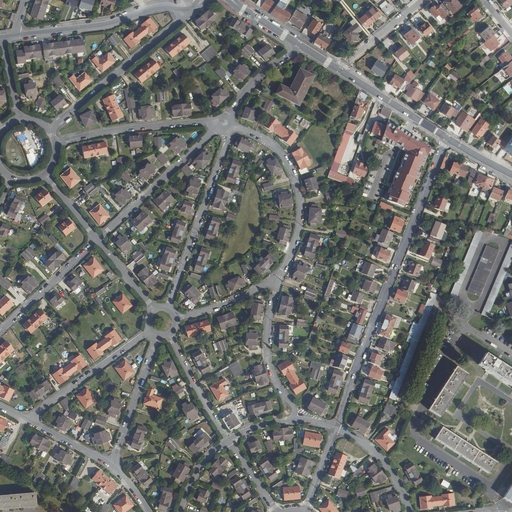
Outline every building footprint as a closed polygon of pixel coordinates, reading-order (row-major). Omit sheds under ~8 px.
[(94,0),(93,0),(81,0),(79,8),(83,9),(84,8),(91,11),(94,0)] [(108,7),(107,8),(113,10),(116,0),(101,0),(100,6),(105,7),(105,6),(108,7)] [(259,0),(257,4),(272,14),(272,13),(279,3),(273,0),(266,0),(259,0)] [(281,0),(279,3),(272,13),(286,22),(292,14),(284,9),(289,0),(281,0)] [(310,0),(319,9),(322,3),(319,0),(310,0)] [(362,6),(357,0),(356,0),(352,3),(358,10),(362,6)] [(383,9),(389,4),(386,0),(381,6),(383,9)] [(458,0),(447,0),(441,5),(450,16),(452,18),(455,16),(454,15),(464,6),(458,0)] [(36,1),(33,8),(45,12),(47,5),(36,1)] [(383,10),(388,17),(397,9),(394,5),(393,5),(391,3),(389,4),(383,9),(383,10)] [(441,5),(440,4),(436,7),(436,6),(431,10),(434,14),(435,13),(433,10),(438,7),(443,14),(439,17),(437,16),(436,16),(441,23),(450,16),(441,5)] [(375,22),(383,15),(376,7),(368,13),(368,14),(375,22)] [(435,13),(434,14),(436,16),(437,16),(439,17),(443,14),(438,7),(433,10),(435,13)] [(475,17),(474,19),(477,23),(484,17),(480,12),(482,11),(479,7),(472,13),(475,17)] [(45,12),(33,8),(31,16),(43,20),(45,12)] [(296,10),(290,20),(301,27),(308,18),(296,10)] [(209,11),(203,15),(206,19),(208,17),(212,21),(216,18),(211,13),(210,13),(209,11)] [(372,24),(375,22),(368,14),(361,20),(367,27),(370,25),(372,24)] [(206,28),(212,24),(213,23),(212,21),(208,17),(206,19),(203,15),(201,17),(204,21),(202,23),(205,27),(206,28)] [(204,21),(201,17),(195,22),(197,24),(196,24),(201,30),(205,27),(202,23),(204,21)] [(138,30),(144,37),(148,33),(149,34),(157,27),(150,18),(141,25),(142,26),(138,30)] [(245,22),(240,18),(239,20),(235,18),(231,25),(240,30),(245,22)] [(323,25),(314,19),(308,29),(317,35),(323,25)] [(410,21),(407,23),(413,30),(413,29),(416,28),(410,21)] [(245,22),(240,30),(248,36),(253,29),(248,26),(250,24),(245,22)] [(434,30),(428,22),(420,29),(422,31),(421,32),(423,35),(424,34),(426,36),(434,30)] [(360,35),(353,26),(345,33),(352,42),(360,35)] [(413,29),(420,38),(423,36),(416,28),(413,29)] [(413,29),(413,30),(405,35),(412,44),(420,38),(413,29)] [(140,40),(144,37),(138,30),(134,33),(133,32),(124,39),(132,49),(141,41),(140,40)] [(321,33),(316,41),(326,49),(332,40),(321,33)] [(113,34),(110,37),(117,45),(120,42),(113,34)] [(183,34),(174,41),(181,50),(190,43),(183,34)] [(110,37),(108,39),(108,40),(114,47),(117,45),(110,37)] [(501,44),(494,37),(486,44),(492,52),(501,44)] [(447,43),(450,48),(457,43),(454,38),(447,43)] [(83,40),(75,41),(77,53),(84,52),(83,40)] [(77,53),(75,41),(67,42),(69,54),(77,53)] [(181,50),(174,41),(165,49),(172,58),(181,50)] [(69,54),(67,42),(59,43),(61,55),(69,54)] [(59,43),(51,44),(52,57),(61,55),(59,43)] [(51,44),(43,45),(44,58),(52,57),(51,44)] [(39,45),(32,47),(34,59),(41,58),(39,45)] [(254,52),(247,45),(244,47),(251,54),(254,52)] [(269,45),(264,48),(270,57),(274,54),(269,45)] [(211,46),(209,48),(216,56),(218,54),(211,46)] [(403,46),(400,48),(401,50),(399,51),(395,54),(402,62),(410,55),(403,46)] [(32,47),(24,48),(26,60),(34,59),(32,47)] [(244,47),(242,49),(249,56),(251,54),(244,47)] [(26,60),(24,48),(23,48),(23,51),(15,52),(17,65),(25,63),(24,60),(26,60)] [(209,48),(206,50),(212,57),(213,56),(214,57),(216,56),(209,48)] [(270,57),(264,48),(259,52),(265,60),(270,57)] [(249,56),(242,49),(240,52),(247,58),(249,56)] [(206,50),(204,52),(207,56),(210,60),(213,58),(212,57),(206,50)] [(207,56),(204,52),(201,55),(208,62),(210,60),(207,56)] [(102,72),(115,62),(108,53),(99,61),(96,56),(92,60),(102,72)] [(511,57),(508,53),(501,58),(507,66),(511,61),(511,57)] [(481,65),(483,67),(492,60),(489,57),(483,61),(484,62),(481,65)] [(213,58),(210,60),(216,67),(219,64),(213,58)] [(152,59),(143,67),(151,75),(160,68),(152,59)] [(426,63),(432,67),(435,64),(429,59),(426,63)] [(210,60),(208,62),(214,69),(216,67),(210,60)] [(382,78),(389,68),(378,61),(372,71),(376,74),(377,73),(379,74),(378,75),(382,78)] [(237,68),(245,77),(250,72),(241,63),(237,68)] [(151,75),(143,67),(134,74),(141,83),(151,75)] [(220,79),(226,76),(221,67),(215,70),(220,79)] [(240,82),(245,77),(237,68),(232,73),(240,82)] [(300,107),(316,77),(302,70),(292,90),(281,85),(276,95),(300,107)] [(449,76),(458,82),(462,77),(453,71),(449,76)] [(79,91),(92,81),(85,72),(76,79),(73,75),(69,78),(79,91)] [(55,77),(61,85),(64,83),(58,75),(55,77)] [(406,81),(397,75),(391,84),(395,87),(396,85),(401,88),(406,81)] [(59,86),(61,85),(55,77),(53,79),(59,86)] [(409,83),(406,81),(401,88),(404,90),(410,83),(409,83)] [(22,88),(23,92),(36,89),(34,84),(24,86),(25,87),(22,88)] [(417,101),(423,92),(417,87),(410,96),(417,101)] [(216,92),(223,101),(227,97),(228,95),(224,90),(222,92),(220,89),(216,92)] [(218,105),(223,101),(216,92),(211,97),(213,99),(212,101),(216,106),(218,104),(218,105)] [(370,98),(361,92),(358,99),(367,104),(370,98)] [(441,101),(431,94),(425,103),(435,110),(441,101)] [(54,100),(61,108),(66,104),(60,95),(54,100)] [(102,100),(107,111),(118,106),(113,95),(102,100)] [(269,100),(260,96),(259,99),(267,104),(269,100)] [(57,111),(61,108),(54,100),(50,103),(57,111)] [(451,115),(456,117),(461,110),(457,107),(456,109),(448,104),(443,112),(450,117),(451,115)] [(181,116),(183,116),(183,112),(186,112),(185,106),(185,105),(176,106),(177,107),(177,112),(180,112),(181,116)] [(183,112),(183,116),(191,115),(190,113),(191,113),(190,105),(185,106),(186,112),(183,112)] [(118,106),(107,111),(112,121),(123,117),(118,106)] [(145,107),(146,119),(154,118),(153,112),(150,112),(150,106),(145,107)] [(173,117),(181,116),(180,112),(177,112),(177,107),(172,107),(172,114),(173,114),(173,117)] [(364,111),(355,107),(351,118),(361,122),(364,111)] [(393,113),(385,107),(382,114),(391,119),(393,113)] [(243,118),(248,121),(253,111),(248,108),(243,118)] [(97,123),(91,111),(79,116),(85,128),(97,123)] [(253,111),(248,121),(253,123),(257,112),(253,111)] [(456,125),(468,133),(476,122),(463,112),(456,122),(457,123),(456,125)] [(274,133),(278,136),(283,139),(282,140),(291,147),(298,137),(289,130),(288,131),(280,126),(280,124),(271,118),(264,128),(273,134),(274,133)] [(305,128),(309,122),(303,118),(299,124),(305,128)] [(490,126),(482,120),(473,132),(481,138),(490,126)] [(390,121),(388,128),(384,137),(383,142),(382,143),(394,150),(396,146),(401,139),(405,132),(406,131),(399,127),(390,121)] [(375,134),(384,137),(388,128),(378,125),(378,124),(376,123),(373,134),(375,134)] [(349,125),(343,138),(334,165),(329,178),(346,185),(349,176),(338,172),(351,138),(352,135),(353,135),(356,128),(349,125)] [(413,136),(405,132),(401,139),(396,146),(403,152),(406,155),(408,155),(409,152),(407,152),(404,150),(410,140),(413,136)] [(491,133),(486,141),(496,149),(501,141),(491,133)] [(511,134),(502,148),(511,156),(511,134)] [(174,141),(182,149),(187,145),(179,136),(174,141)] [(413,136),(410,140),(404,150),(407,152),(409,152),(408,155),(406,155),(399,173),(398,173),(395,180),(392,189),(391,189),(389,194),(391,195),(390,198),(388,202),(405,208),(406,204),(409,205),(412,197),(411,197),(410,196),(411,192),(413,192),(415,188),(418,181),(419,181),(422,174),(419,173),(422,167),(425,168),(432,150),(431,149),(431,148),(421,142),(421,141),(413,136)] [(239,146),(245,148),(249,139),(243,137),(242,138),(241,137),(238,143),(239,143),(239,146)] [(249,139),(245,148),(250,151),(251,149),(253,150),(255,144),(254,143),(255,142),(249,139)] [(374,151),(378,153),(382,143),(383,142),(378,140),(377,144),(376,143),(375,147),(374,151)] [(177,154),(182,149),(174,141),(169,145),(177,154)] [(105,142),(93,145),(96,156),(107,154),(105,142)] [(96,156),(93,145),(82,147),(84,158),(96,156)] [(293,155),(301,169),(303,168),(304,169),(306,168),(310,166),(307,161),(309,161),(304,153),(303,154),(301,149),(295,153),(295,154),(293,155)] [(34,151),(27,154),(30,160),(37,157),(34,151)] [(159,155),(166,162),(168,160),(161,152),(159,155)] [(199,157),(206,164),(210,160),(209,158),(211,156),(206,152),(204,153),(203,153),(199,157)] [(255,153),(250,161),(251,161),(252,163),(258,155),(255,153)] [(163,165),(166,162),(159,155),(156,157),(163,165)] [(252,163),(255,166),(260,157),(258,155),(252,163)] [(202,167),(206,164),(199,157),(198,158),(195,160),(196,161),(194,163),(199,168),(201,166),(202,167)] [(271,169),(280,164),(276,159),(274,157),(268,161),(270,163),(268,164),(271,169)] [(265,160),(262,158),(257,166),(259,168),(265,160)] [(450,160),(446,158),(441,170),(445,171),(450,160)] [(231,162),(228,168),(238,172),(242,162),(234,159),(232,162),(231,162)] [(356,162),(352,174),(365,178),(369,166),(356,162)] [(143,168),(152,177),(155,175),(153,173),(154,172),(147,164),(143,168)] [(192,173),(194,171),(187,164),(185,166),(192,173)] [(283,168),(280,164),(271,169),(274,174),(276,173),(277,175),(284,171),(282,169),(283,168)] [(457,177),(462,166),(459,165),(457,167),(454,166),(450,175),(457,177)] [(189,176),(192,173),(185,166),(182,168),(189,176)] [(465,167),(462,166),(457,177),(464,180),(468,171),(465,170),(465,167)] [(60,176),(70,188),(80,180),(70,168),(60,176)] [(149,180),(152,177),(143,168),(139,172),(146,179),(147,178),(149,180)] [(238,172),(228,168),(226,175),(228,175),(226,178),(235,182),(238,172)] [(122,173),(129,180),(131,178),(125,171),(122,173)] [(472,189),(478,173),(473,171),(467,187),(472,189)] [(126,183),(129,180),(122,173),(119,176),(126,183)] [(305,181),(307,186),(316,184),(315,178),(313,179),(312,176),(305,178),(306,180),(305,181)] [(349,176),(346,185),(356,189),(359,179),(349,176)] [(190,185),(200,189),(202,183),(201,182),(202,180),(195,177),(194,180),(192,179),(190,185)] [(483,189),(487,180),(481,177),(479,177),(476,186),(483,189)] [(492,182),(487,180),(483,189),(491,192),(494,182),(492,182)] [(175,181),(172,184),(179,192),(182,189),(175,181)] [(90,197),(98,191),(92,183),(83,189),(90,197)] [(172,184),(169,187),(177,194),(179,192),(172,184)] [(316,184),(307,186),(308,192),(309,192),(310,195),(316,193),(315,190),(318,190),(316,184)] [(197,194),(200,189),(190,185),(188,190),(190,191),(189,194),(195,196),(196,194),(197,194)] [(96,188),(103,195),(106,193),(99,186),(96,188)] [(118,193),(127,201),(130,199),(130,198),(132,196),(127,191),(125,193),(122,189),(118,193)] [(218,189),(216,195),(221,197),(222,194),(228,196),(229,193),(227,192),(228,191),(221,189),(218,189)] [(504,193),(494,189),(493,192),(490,199),(500,203),(504,193)] [(44,190),(35,197),(42,206),(51,199),(44,190)] [(166,190),(161,195),(169,203),(174,198),(166,190)] [(123,204),(127,201),(118,193),(116,195),(119,199),(117,200),(121,205),(123,204)] [(221,197),(216,195),(215,198),(220,199),(219,202),(224,204),(227,197),(228,196),(222,194),(221,197)] [(13,198),(10,205),(19,209),(24,198),(16,195),(14,199),(13,198)] [(169,203),(161,195),(155,200),(163,208),(169,203)] [(220,199),(215,198),(212,206),(215,207),(221,210),(222,208),(223,208),(224,204),(219,202),(220,199)] [(438,202),(435,209),(444,212),(448,202),(438,198),(436,202),(438,202)] [(293,203),(293,199),(282,200),(282,207),(293,207),(293,204),(293,203)] [(193,208),(194,204),(186,201),(182,211),(192,214),(194,208),(193,208)] [(90,212),(100,223),(110,215),(100,203),(90,212)] [(381,203),(380,207),(385,209),(385,210),(391,213),(393,208),(389,206),(381,203)] [(19,209),(10,205),(7,209),(8,210),(7,214),(14,218),(19,209)] [(310,208),(310,214),(316,215),(317,209),(318,209),(318,205),(312,205),(312,208),(310,208)] [(316,215),(310,214),(310,217),(321,218),(321,209),(318,209),(317,209),(316,215)] [(491,224),(497,210),(493,209),(488,223),(491,224)] [(144,210),(138,215),(146,224),(152,219),(144,210)] [(146,224),(138,215),(133,221),(141,229),(146,224)] [(210,220),(208,225),(218,229),(221,219),(213,216),(212,220),(210,220)] [(321,218),(310,217),(310,222),(311,222),(311,225),(317,226),(317,222),(320,223),(321,218)] [(400,233),(405,221),(395,217),(391,230),(400,233)] [(68,219),(58,226),(66,236),(75,228),(68,219)] [(179,220),(175,230),(185,233),(187,227),(186,227),(187,223),(179,220)] [(10,227),(2,223),(0,227),(0,234),(5,237),(10,227)] [(441,241),(446,226),(436,223),(431,237),(441,241)] [(36,234),(40,226),(35,224),(31,232),(36,234)] [(218,229),(208,225),(206,232),(207,233),(206,236),(214,239),(218,229)] [(280,233),(290,236),(292,231),(291,231),(292,228),(284,226),(283,228),(281,228),(280,233)] [(477,228),(448,299),(455,301),(483,231),(477,228)] [(185,233),(175,230),(172,240),(179,243),(181,240),(182,240),(185,233)] [(394,234),(383,230),(378,243),(388,247),(394,234)] [(289,241),(290,236),(280,233),(278,238),(280,238),(279,241),(287,244),(288,241),(289,241)] [(55,243),(57,241),(50,234),(48,236),(55,243)] [(115,240),(120,247),(128,240),(124,236),(122,237),(120,235),(115,240)] [(306,244),(316,247),(319,237),(311,235),(309,238),(308,238),(306,244)] [(128,240),(120,247),(124,251),(124,250),(126,253),(131,248),(129,246),(131,244),(128,240)] [(149,248),(142,241),(139,243),(146,251),(149,248)] [(430,260),(436,245),(426,241),(420,256),(430,260)] [(487,318),(511,259),(511,241),(481,315),(487,318)] [(378,243),(377,243),(376,246),(381,249),(387,251),(388,247),(378,243)] [(313,258),(316,247),(306,244),(304,251),(305,251),(304,255),(313,258)] [(479,296),(498,250),(486,245),(467,291),(479,296)] [(199,250),(197,256),(207,260),(210,250),(202,247),(201,251),(199,250)] [(169,248),(165,257),(175,261),(177,254),(175,253),(177,250),(169,248)] [(387,251),(381,249),(380,252),(377,251),(376,253),(379,255),(377,258),(386,262),(390,252),(387,251)] [(28,252),(35,260),(37,257),(31,250),(28,252)] [(134,256),(136,259),(143,253),(141,250),(134,256)] [(57,261),(59,264),(65,259),(63,257),(64,256),(59,251),(57,252),(55,254),(59,259),(57,261)] [(32,262),(35,260),(28,252),(25,255),(32,262)] [(55,254),(54,253),(49,258),(48,259),(53,264),(55,263),(58,265),(59,264),(57,261),(59,259),(55,254)] [(143,253),(136,259),(138,261),(146,255),(143,253)] [(262,260),(269,268),(274,264),(273,262),(276,260),(270,253),(262,260)] [(30,264),(32,262),(25,255),(23,257),(30,264)] [(146,255),(138,261),(141,265),(148,258),(146,255)] [(207,260),(197,256),(194,264),(196,264),(195,267),(203,270),(207,260)] [(93,257),(83,265),(93,278),(103,270),(93,257)] [(175,261),(165,257),(162,267),(170,270),(171,266),(172,267),(175,261)] [(53,270),(57,266),(58,265),(55,263),(53,264),(48,259),(46,261),(47,262),(46,263),(50,269),(51,268),(53,270)] [(434,259),(432,264),(440,268),(442,262),(434,259)] [(265,272),(269,268),(262,260),(254,267),(260,274),(264,271),(265,272)] [(296,271),(305,274),(307,269),(305,268),(306,265),(300,263),(299,265),(298,265),(296,271)] [(366,263),(362,274),(372,279),(375,271),(374,271),(375,267),(366,263)] [(413,266),(411,266),(408,274),(418,278),(422,266),(414,263),(413,266)] [(137,274),(142,280),(147,276),(145,275),(148,272),(145,268),(144,268),(144,267),(138,272),(139,272),(137,274)] [(110,271),(107,274),(112,281),(115,278),(110,271)] [(303,280),(305,274),(296,271),(294,276),(294,277),(293,279),(300,282),(301,279),(303,280)] [(142,280),(144,283),(148,278),(151,281),(154,278),(148,272),(145,275),(147,276),(142,280)] [(76,288),(84,281),(77,274),(74,277),(73,276),(68,280),(76,288)] [(25,280),(33,289),(38,284),(30,275),(25,280)] [(148,278),(144,283),(147,287),(149,286),(150,287),(155,282),(156,281),(154,278),(151,281),(148,278)] [(234,280),(238,289),(244,287),(244,286),(245,286),(243,280),(241,280),(240,278),(234,280)] [(417,283),(407,279),(405,283),(407,284),(404,291),(413,295),(417,283)] [(28,293),(33,289),(25,280),(20,284),(28,293)] [(233,291),(238,289),(234,280),(229,282),(230,284),(228,285),(230,291),(232,290),(233,291)] [(335,281),(331,280),(330,283),(325,296),(328,297),(331,290),(332,290),(334,287),(333,286),(334,283),(335,281)] [(7,290),(9,287),(1,281),(0,283),(7,290)] [(373,295),(377,285),(366,281),(362,290),(373,295)] [(184,294),(188,298),(197,291),(193,287),(191,288),(189,286),(183,291),(185,293),(184,294)] [(104,288),(96,293),(98,296),(106,291),(104,288)] [(58,290),(54,294),(55,295),(51,299),(57,305),(65,298),(58,290)] [(197,291),(188,298),(192,303),(193,302),(194,304),(200,300),(198,298),(200,296),(197,291)] [(408,295),(398,291),(395,300),(404,304),(408,295)] [(81,292),(77,297),(81,301),(85,296),(81,292)] [(365,296),(355,292),(351,302),(361,305),(365,296)] [(123,293),(112,301),(122,314),(132,306),(123,293)] [(408,349),(403,362),(398,375),(394,387),(400,389),(437,297),(431,294),(428,301),(426,307),(422,315),(418,325),(413,337),(408,349)] [(6,296),(0,300),(0,313),(2,315),(14,304),(6,296)] [(100,307),(103,305),(98,296),(95,299),(100,307)] [(284,297),(282,304),(286,305),(287,302),(292,303),(292,305),(293,305),(294,301),(293,301),(294,299),(288,297),(287,298),(284,297)] [(254,303),(253,309),(263,311),(264,305),(263,304),(264,301),(256,300),(256,303),(254,303)] [(286,305),(282,304),(281,307),(285,308),(284,310),(291,312),(293,305),(292,305),(292,303),(287,302),(286,305)] [(285,308),(281,307),(279,313),(282,314),(282,315),(289,317),(289,315),(290,315),(291,312),(284,310),(285,308)] [(39,309),(30,317),(39,326),(47,318),(39,309)] [(263,311),(253,309),(252,314),(254,314),(253,317),(261,318),(262,316),(263,311)] [(362,325),(366,313),(360,310),(359,313),(357,312),(355,317),(358,318),(356,323),(362,325)] [(232,311),(225,315),(229,325),(236,322),(232,311)] [(388,314),(383,325),(393,329),(396,320),(390,317),(390,316),(388,314)] [(229,325),(225,315),(218,318),(222,328),(229,325)] [(39,326),(30,317),(23,324),(31,333),(39,326)] [(207,320),(197,323),(184,327),(187,338),(210,332),(207,320)] [(357,338),(362,327),(353,323),(348,335),(357,338)] [(410,336),(413,337),(418,325),(415,324),(410,336)] [(393,329),(383,325),(379,336),(382,337),(383,336),(389,338),(393,329)] [(278,337),(289,337),(289,326),(280,326),(280,330),(278,330),(278,337)] [(105,338),(101,341),(106,348),(111,345),(111,346),(121,339),(114,330),(104,336),(105,338)] [(247,339),(257,340),(258,333),(257,333),(257,330),(249,330),(249,333),(247,333),(247,339)] [(289,347),(289,337),(278,337),(278,343),(280,343),(280,348),(289,347)] [(257,346),(257,340),(247,339),(247,345),(249,345),(249,348),(256,348),(256,346),(257,346)] [(389,342),(382,339),(378,349),(388,352),(392,343),(389,342)] [(6,341),(0,345),(0,352),(5,358),(14,350),(6,341)] [(106,348),(101,341),(97,344),(96,343),(87,349),(94,359),(103,352),(102,351),(106,348)] [(351,346),(344,343),(343,346),(340,345),(340,346),(337,345),(335,349),(337,349),(337,351),(347,355),(351,346)] [(30,346),(26,348),(31,357),(35,355),(30,346)] [(194,360),(197,365),(207,359),(202,350),(194,355),(196,358),(194,360)] [(373,352),(369,362),(378,366),(383,355),(380,354),(379,355),(373,352)] [(342,370),(347,357),(338,354),(333,366),(342,370)] [(480,365),(511,385),(511,370),(486,354),(480,365)] [(71,363),(66,366),(72,374),(77,370),(77,371),(87,364),(80,355),(70,362),(71,363)] [(165,371),(174,366),(172,361),(171,361),(170,359),(163,363),(164,365),(162,366),(165,371)] [(207,359),(197,365),(200,370),(202,369),(204,373),(212,369),(207,359)] [(125,360),(115,367),(124,380),(134,373),(125,360)] [(299,379),(298,378),(294,371),(296,370),(290,360),(279,366),(285,376),(287,375),(289,380),(291,384),(289,385),(295,395),(306,389),(301,379),(299,379)] [(253,369),(254,372),(260,370),(261,373),(265,371),(262,364),(261,365),(260,363),(254,366),(255,368),(253,369)] [(72,374),(66,366),(63,369),(62,368),(52,375),(59,384),(69,377),(68,376),(72,374)] [(177,371),(174,366),(165,371),(167,376),(169,375),(171,377),(178,374),(176,371),(177,371)] [(368,376),(373,378),(377,368),(372,366),(368,376)] [(468,375),(456,368),(429,410),(440,417),(468,375)] [(254,372),(257,379),(257,380),(263,378),(262,375),(266,374),(265,371),(261,373),(260,370),(254,372)] [(331,381),(341,384),(343,377),(342,377),(343,373),(334,371),(331,381)] [(263,378),(257,380),(258,383),(260,382),(261,384),(267,382),(267,381),(269,380),(266,374),(262,375),(263,378)] [(116,386),(115,385),(112,379),(111,378),(110,378),(105,382),(108,386),(111,390),(115,387),(116,386)] [(225,384),(223,379),(209,387),(217,401),(227,396),(221,386),(225,384)] [(339,390),(341,384),(331,381),(327,391),(336,394),(337,390),(339,390)] [(362,383),(360,390),(371,393),(374,383),(364,381),(363,384),(362,383)] [(46,382),(37,388),(43,396),(48,393),(47,392),(51,389),(46,382)] [(0,384),(0,396),(8,401),(14,390),(4,385),(3,386),(0,384)] [(400,389),(394,387),(389,399),(388,400),(395,403),(400,389)] [(43,396),(37,388),(28,395),(33,401),(37,399),(38,400),(43,396)] [(86,388),(76,395),(85,409),(96,401),(86,388)] [(154,390),(149,388),(143,404),(159,409),(162,399),(152,395),(154,390)] [(184,392),(182,388),(174,393),(175,396),(184,392)] [(371,393),(360,390),(358,397),(359,397),(358,400),(368,403),(371,393)] [(62,399),(68,407),(74,403),(68,395),(62,399)] [(259,402),(262,413),(270,410),(270,408),(273,406),(270,397),(259,402)] [(307,408),(313,412),(317,406),(311,403),(313,399),(311,398),(309,402),(307,400),(304,406),(307,407),(307,408)] [(110,405),(119,409),(121,404),(120,404),(120,402),(114,399),(113,402),(111,401),(110,405)] [(313,412),(316,413),(321,403),(313,399),(311,403),(317,406),(313,412)] [(185,414),(196,407),(193,402),(192,402),(191,401),(183,405),(184,407),(182,408),(185,414)] [(259,414),(262,413),(259,402),(251,405),(254,414),(258,412),(259,414)] [(321,403),(316,413),(319,414),(320,413),(322,414),(325,409),(322,408),(324,404),(321,403)] [(117,415),(119,409),(110,405),(108,412),(110,413),(109,415),(115,417),(116,414),(117,415)] [(199,412),(196,407),(185,414),(188,418),(191,417),(192,419),(200,415),(199,413),(199,412)] [(68,416),(74,420),(77,415),(71,411),(68,416)] [(54,425),(61,428),(66,418),(60,414),(54,425)] [(239,423),(233,414),(225,419),(231,429),(239,423)] [(361,425),(357,431),(360,432),(366,422),(358,417),(356,421),(355,422),(361,425)] [(66,418),(61,428),(67,431),(72,421),(66,418)] [(81,428),(87,431),(92,422),(86,419),(81,428)] [(352,427),(357,431),(361,425),(355,422),(356,421),(353,419),(350,424),(353,426),(352,427)] [(366,422),(360,432),(364,435),(364,433),(367,435),(371,430),(368,428),(370,425),(366,422)] [(135,430),(132,435),(142,439),(145,428),(138,426),(136,430),(135,430)] [(390,431),(386,427),(374,440),(387,451),(394,442),(386,436),(390,431)] [(435,439),(489,473),(496,462),(443,427),(435,439)] [(292,428),(284,429),(284,433),(287,433),(288,439),(287,439),(287,440),(292,440),(292,438),(294,438),(293,430),(292,430),(292,428)] [(284,433),(284,429),(281,429),(281,433),(278,434),(279,441),(287,440),(287,439),(288,439),(287,433),(284,433)] [(99,432),(103,443),(108,441),(107,440),(110,439),(107,432),(105,433),(104,431),(99,432)] [(94,445),(103,443),(99,432),(94,434),(94,436),(92,437),(94,445)] [(321,435),(305,432),(303,445),(318,448),(321,435)] [(197,440),(204,447),(207,443),(206,442),(209,438),(204,433),(197,440)] [(31,445),(33,446),(36,440),(39,442),(41,437),(35,434),(34,436),(33,436),(30,442),(31,444),(31,445)] [(142,439),(132,435),(130,441),(131,441),(130,446),(138,449),(142,439)] [(181,443),(175,438),(174,436),(171,439),(178,446),(181,443)] [(33,446),(41,450),(44,444),(41,443),(44,438),(41,437),(39,442),(36,440),(33,446)] [(44,444),(41,450),(44,451),(45,450),(46,451),(49,445),(50,442),(44,438),(41,443),(44,444)] [(169,441),(175,448),(178,446),(171,439),(169,441)] [(254,441),(253,439),(247,442),(251,452),(261,448),(257,439),(254,441)] [(199,451),(204,447),(197,440),(189,448),(195,453),(198,450),(199,451)] [(172,450),(175,448),(169,441),(166,443),(172,450)] [(2,455),(6,457),(10,448),(6,446),(2,455)] [(56,460),(61,462),(65,453),(60,450),(60,451),(58,450),(55,456),(57,458),(56,460)] [(67,463),(69,464),(73,458),(70,457),(71,456),(69,455),(65,453),(61,462),(66,465),(67,463)] [(336,453),(332,462),(327,475),(338,479),(343,467),(347,458),(336,453)] [(300,464),(311,468),(314,460),(303,456),(300,464)] [(219,457),(216,461),(219,465),(221,463),(226,468),(228,465),(226,464),(228,461),(222,457),(221,458),(219,457)] [(260,465),(264,471),(272,466),(266,457),(259,462),(261,465),(260,465)] [(216,461),(214,463),(218,467),(216,469),(219,473),(220,474),(225,469),(226,468),(221,463),(219,465),(216,461)] [(177,468),(187,474),(190,470),(188,469),(190,466),(184,462),(182,465),(180,464),(177,468)] [(496,462),(489,473),(490,474),(497,463),(496,462)] [(218,467),(214,463),(210,469),(211,471),(210,472),(216,476),(217,474),(219,476),(220,474),(219,473),(216,469),(218,467)] [(377,471),(380,469),(376,464),(375,465),(374,463),(369,468),(370,469),(368,471),(370,472),(374,470),(376,471),(377,471)] [(404,473),(407,478),(416,472),(410,463),(403,468),(405,472),(404,473)] [(134,474),(137,479),(145,473),(139,464),(132,469),(135,473),(134,474)] [(308,476),(311,468),(300,464),(297,471),(308,476)] [(272,466),(264,471),(268,477),(269,476),(271,479),(278,474),(272,466)] [(362,469),(360,467),(353,474),(355,476),(362,469)] [(185,476),(187,474),(177,468),(176,470),(172,476),(175,477),(177,478),(180,473),(185,476)] [(231,477),(239,472),(237,469),(229,474),(231,477)] [(382,471),(380,469),(377,471),(376,471),(374,470),(370,472),(375,479),(379,476),(377,473),(382,471)] [(92,479),(100,486),(107,477),(99,470),(92,479)] [(385,475),(382,471),(377,473),(379,476),(375,479),(377,481),(378,480),(381,482),(386,478),(384,476),(385,475)] [(416,472),(407,478),(410,483),(411,482),(414,486),(422,481),(416,472)] [(145,473),(137,479),(140,484),(142,483),(144,487),(152,482),(145,473)] [(182,482),(185,476),(180,473),(177,478),(175,477),(173,481),(179,484),(181,481),(182,482)] [(107,477),(100,486),(109,494),(117,485),(107,477)] [(237,490),(246,484),(243,478),(241,480),(239,477),(231,481),(237,490)] [(444,479),(441,484),(448,488),(451,483),(444,479)] [(283,480),(274,486),(276,488),(284,482),(283,480)] [(250,490),(246,484),(237,490),(243,500),(251,494),(249,491),(250,490)] [(511,484),(503,498),(511,502),(511,500),(511,484)] [(299,500),(298,487),(283,489),(284,502),(299,500)] [(161,498),(171,501),(173,496),(172,495),(173,491),(164,488),(161,498)] [(207,504),(211,494),(201,490),(198,496),(200,497),(199,500),(207,504)] [(35,493),(0,496),(0,509),(36,506),(35,493)] [(390,504),(400,500),(399,497),(397,493),(389,495),(390,498),(389,498),(390,504)] [(431,505),(438,504),(442,504),(442,506),(453,504),(452,493),(441,494),(442,496),(437,496),(431,497),(430,495),(418,496),(419,508),(431,507),(431,505)] [(126,495),(113,505),(118,511),(125,511),(134,505),(126,495)] [(258,500),(256,497),(248,503),(250,506),(258,500)] [(168,507),(171,501),(161,498),(157,508),(166,511),(167,507),(168,507)] [(336,511),(327,500),(317,508),(320,511),(336,511)] [(401,506),(400,500),(390,504),(392,509),(393,509),(394,511),(401,510),(400,507),(401,506)] [(105,503),(98,511),(99,511),(105,511),(110,507),(105,503)]
